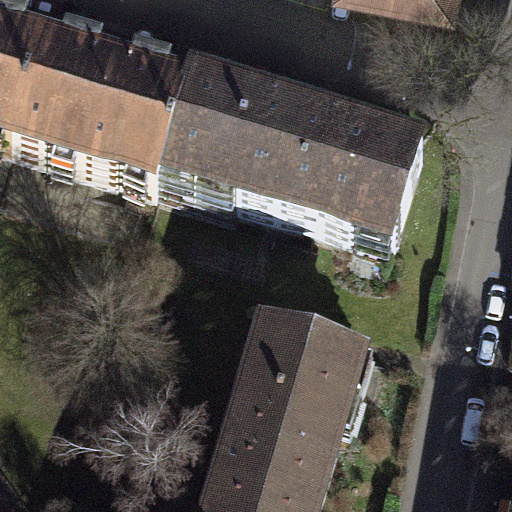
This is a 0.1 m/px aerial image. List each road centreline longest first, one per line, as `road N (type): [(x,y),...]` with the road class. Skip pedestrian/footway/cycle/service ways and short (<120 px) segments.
road 1 (residential): [(511,111),(117,0)]
road 2 (residential): [(437,511),(511,138)]
